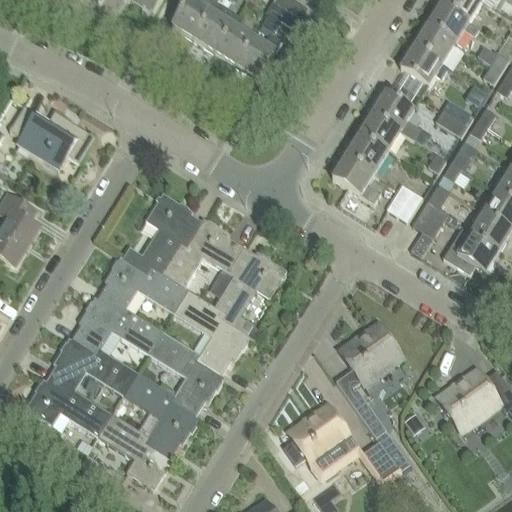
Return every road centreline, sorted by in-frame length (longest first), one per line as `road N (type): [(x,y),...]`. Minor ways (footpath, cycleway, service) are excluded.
road 1 (residential): [(0,373),(153,125)]
road 2 (residential): [(335,280),(190,511)]
road 3 (unclassified): [(268,196),(391,0)]
road 4 (residential): [(352,251),(474,326),(511,300)]
road 5 (unclassified): [(153,125),(0,43)]
road 6 (unclassified): [(268,196),(153,125)]
